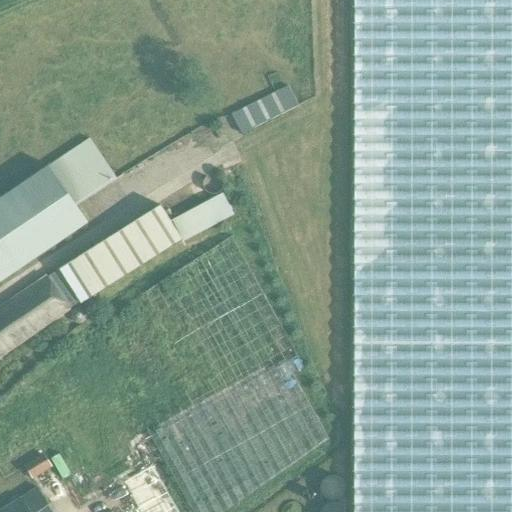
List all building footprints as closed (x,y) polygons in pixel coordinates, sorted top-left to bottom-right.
[(511,511),(511,0),(354,0),(353,511),(511,511)] [(242,134),(298,106),(288,87),(271,96),(270,95),(240,110),(240,111),(232,115),(242,134)] [(75,206),(117,179),(89,139),(49,167),(0,199),(0,281),(87,223),(75,206)] [(80,303),(182,239),(183,241),(234,214),(223,194),(170,221),(160,205),(59,269),(80,303)] [(0,355),(68,308),(46,276),(0,308),(0,355)] [(95,385),(53,411),(72,441),(114,416),(95,385)] [(177,511),(152,466),(124,482),(140,511),(177,511)] [(52,511),(37,488),(0,511),(52,511)]
